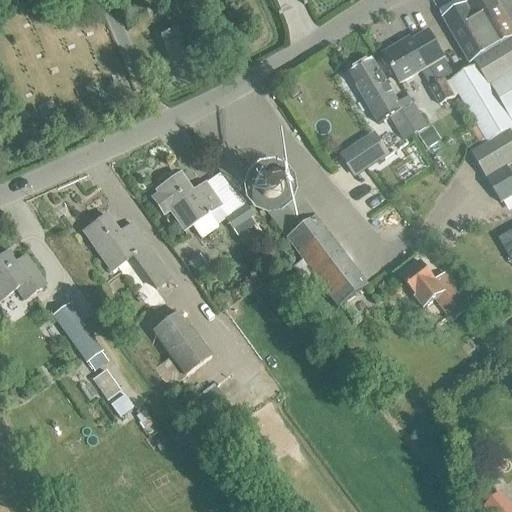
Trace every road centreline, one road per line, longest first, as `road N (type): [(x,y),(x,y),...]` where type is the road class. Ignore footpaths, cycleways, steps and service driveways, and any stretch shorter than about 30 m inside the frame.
road 1 (residential): [(0,196),(201,106),(384,0)]
road 2 (unknown): [(241,83),(371,242),(424,234),(487,171)]
